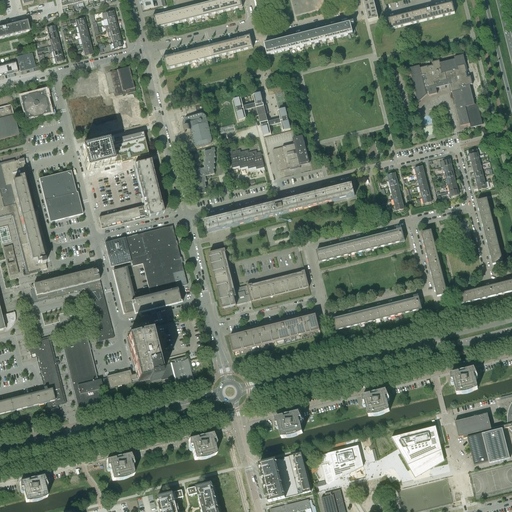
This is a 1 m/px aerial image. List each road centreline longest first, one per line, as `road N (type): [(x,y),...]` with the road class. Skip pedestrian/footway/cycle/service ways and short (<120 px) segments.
road 1 (residential): [(184,216),(456,146),(471,206)]
road 2 (residential): [(0,481),(237,422)]
road 3 (residential): [(237,422),(433,371)]
road 4 (residential): [(411,220),(424,288),(326,313),(321,299)]
road 5 (residential): [(205,304),(117,326),(95,238)]
road 6 (residential): [(95,238),(50,248),(30,170),(74,155)]
road 7 (residential): [(184,216),(143,51)]
road 8 (tertiary): [(426,343),(263,383)]
road 9 (residential): [(321,299),(308,247),(411,220)]
road 10 (residential): [(355,0),(358,13),(257,38),(253,22)]
